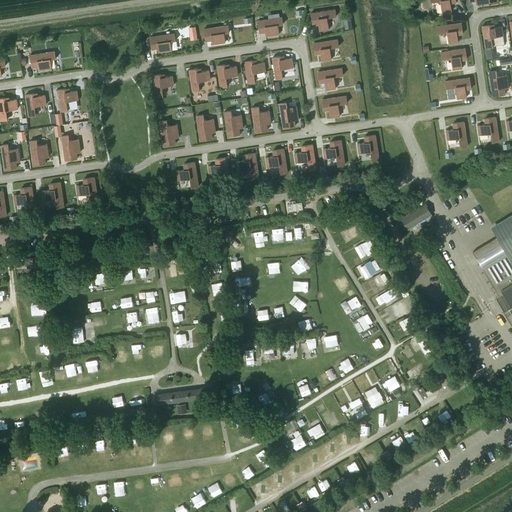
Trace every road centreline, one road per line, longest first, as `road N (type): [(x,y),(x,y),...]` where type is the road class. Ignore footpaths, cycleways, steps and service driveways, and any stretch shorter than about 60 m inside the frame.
road 1 (track): [(230,454),(265,441),(306,406),(390,357),(393,346),(306,194)]
road 2 (track): [(154,385),(173,364),(151,216)]
road 3 (unclassified): [(376,511),(511,427)]
road 4 (track): [(0,404),(155,378)]
